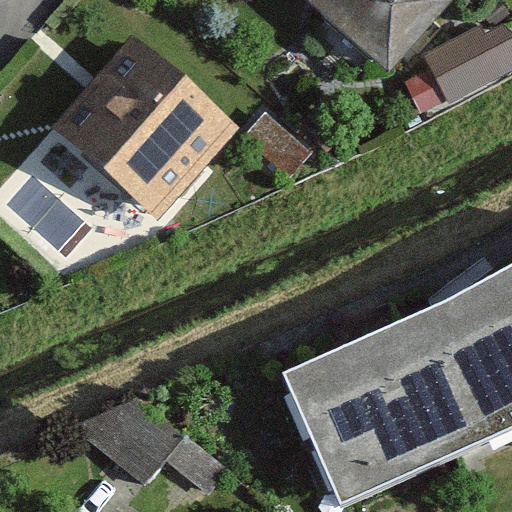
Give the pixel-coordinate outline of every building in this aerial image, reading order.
[(307,0),(305,2),(384,75),(447,7),(439,0),(307,0)] [(450,97),(511,67),(511,9),(511,7),(426,48),(450,97)] [(157,220),(234,133),(131,42),(54,129),(157,220)] [(511,273),(433,316),(281,381),(342,506),(498,437),(511,429),(511,273)] [(158,420),(115,469),(143,493),(168,464),(203,493),(220,473),(158,420)]
